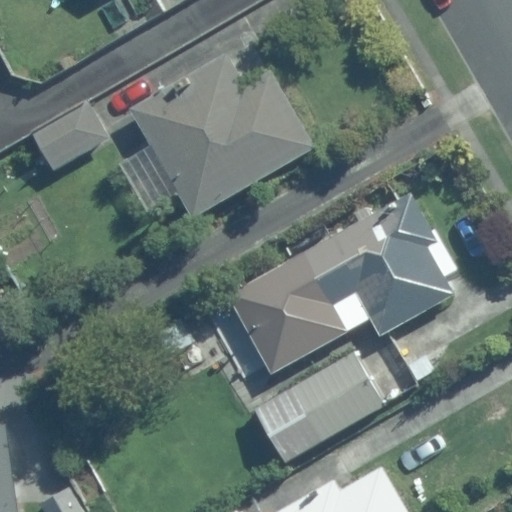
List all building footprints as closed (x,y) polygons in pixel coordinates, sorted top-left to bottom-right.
[(237,50),(139,106),(201,214),(325,141),(281,66),(254,81),(237,50)] [(101,100),(42,130),(61,166),(118,134),(101,100)] [(420,189),(285,263),(312,318),(366,288),(391,332),(466,290),(436,241),(448,236),(420,189)] [(216,360),(243,347),(227,320),(202,333),(216,360)] [(363,350),(265,405),(295,460),(395,401),(363,350)] [(0,511),(25,511),(12,420),(0,421),(0,511)] [(83,502),(59,460),(44,470),(66,509),(83,502)] [(344,476),(280,511),(421,511),(392,461),(349,484),(344,476)]
